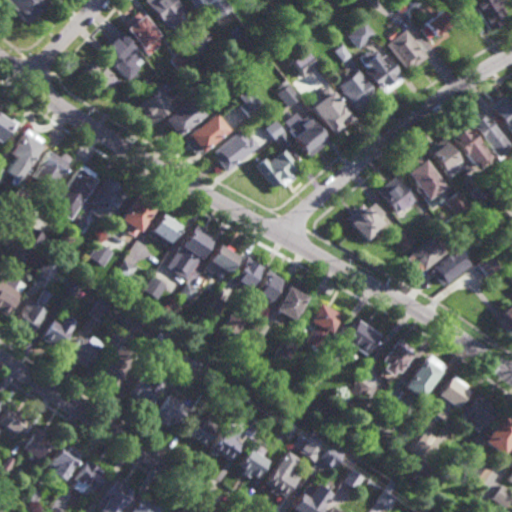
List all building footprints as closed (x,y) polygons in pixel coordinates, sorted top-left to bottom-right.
[(22,27),(0,0),(40,0),(46,7),(22,27)] [(169,0),(170,1),(171,0),(174,4),(173,4),(183,17),(164,31),(141,2),(143,0),(169,0)] [(213,23),(201,8),(211,0),(217,0),(227,11),(213,23)] [(395,10),(386,0),(401,0),(404,3),(395,10)] [(457,11),(448,0),(460,0),(464,5),(457,11)] [(496,0),(499,4),(497,5),(501,12),(496,15),(498,19),(485,27),(482,21),(481,22),(473,7),(469,9),(463,0),(496,0)] [(437,31),(436,30),(430,35),(428,33),(423,37),(414,28),(420,22),(418,20),(434,7),(446,21),(440,26),(441,28),(437,31)] [(137,20),(139,19),(159,44),(145,55),(135,41),(131,44),(122,32),(124,31),(120,25),(133,15),(137,20)] [(353,46),(342,33),(359,19),(370,32),(353,46)] [(191,53),(183,43),(191,36),(187,30),(195,23),(208,40),(191,53)] [(409,64),(408,63),(402,68),(380,42),(399,27),(421,54),(409,64)] [(124,61),(121,59),(118,63),(100,47),(112,34),(132,52),(124,61)] [(337,60),(328,49),(336,42),(345,54),(337,60)] [(375,55),(378,52),(394,72),(392,73),(396,78),(379,92),(375,88),(374,89),(357,68),(360,65),(352,55),(362,48),(364,51),(369,47),(375,55)] [(175,69),(167,57),(178,49),(186,61),(175,69)] [(299,77),(313,68),(301,51),(287,61),(299,77)] [(107,71),(106,72),(116,78),(113,83),(115,84),(109,94),(82,77),(80,81),(76,78),(84,66),(83,65),(85,61),(86,61),(88,59),(107,71)] [(354,110),(351,106),(349,107),(348,106),(346,107),(341,100),(342,99),(335,90),(336,89),(331,83),(352,67),(370,91),(369,92),(372,97),(354,110)] [(186,95),(178,84),(190,75),(198,86),(186,95)] [(137,91),(133,84),(143,77),(147,84),(137,91)] [(282,106),(271,92),(283,82),(295,96),(282,106)] [(146,122),(131,103),(153,86),(168,105),(146,122)] [(245,94),(247,93),(258,105),(244,117),(234,104),(239,100),(234,94),(240,89),(245,94)] [(174,134),(160,117),(188,94),(202,112),(174,134)] [(511,130),(508,134),(485,105),(500,94),(511,109),(511,130)] [(346,117),(326,132),(314,115),(311,111),(312,110),(310,107),(319,101),(321,103),(322,103),(325,106),(333,100),(346,117)] [(491,155),(464,119),(476,110),(503,146),(491,155)] [(193,152),(181,138),(185,134),(184,132),(209,112),(222,128),(193,152)] [(305,119),(306,119),(318,134),(317,135),(322,141),(305,155),(301,149),(299,150),(287,135),(288,134),(284,128),(301,114),(305,119)] [(0,115),(6,119),(8,116),(16,121),(8,133),(2,129),(0,132),(0,115)] [(270,138),(261,127),(271,119),(280,130),(270,138)] [(471,166),(445,132),(459,121),(485,155),(471,166)] [(40,138),(36,144),(37,144),(25,163),(24,163),(15,178),(1,170),(11,155),(4,151),(17,130),(20,132),(22,127),(40,138)] [(241,137),(245,135),(253,144),(220,171),(211,159),(215,156),(209,149),(234,129),(241,137)] [(278,148),(270,138),(280,130),(288,140),(278,148)] [(444,177),(423,149),(439,137),(457,162),(453,165),(455,168),(444,177)] [(293,165),(286,171),(290,176),(278,185),(274,180),(267,186),(250,164),(259,156),(263,161),(279,148),(293,165)] [(55,157),(59,151),(67,156),(63,163),(64,163),(54,177),(52,176),(45,187),(28,174),(35,163),(34,162),(40,153),(42,154),(45,150),(55,157)] [(417,159),(419,157),(439,185),(435,188),(439,194),(429,201),(425,195),(421,198),(401,171),(403,169),(400,166),(415,155),(417,159)] [(93,173),(90,177),(91,178),(79,197),(78,196),(65,217),(48,206),(73,166),(75,167),(78,164),(93,173)] [(108,217),(101,212),(98,218),(85,210),(89,204),(86,202),(103,176),(118,185),(116,188),(123,193),(108,217)] [(403,206),(401,204),(391,212),(373,189),(390,176),(408,198),(406,200),(408,203),(403,206)] [(491,195),(483,185),(491,179),(499,188),(491,195)] [(476,202),(467,191),(477,182),(487,193),(476,202)] [(452,214),(442,200),(454,190),(465,204),(452,214)] [(151,202),(148,206),(151,208),(136,231),(135,230),(130,236),(123,231),(124,229),(115,223),(118,219),(116,218),(131,195),(132,196),(135,192),(151,202)] [(11,220),(0,213),(0,208),(8,195),(21,203),(11,220)] [(379,212),(374,217),(377,221),(368,231),(371,234),(365,240),(362,237),(360,239),(343,222),(345,220),(342,218),(356,203),(359,205),(360,204),(363,207),(369,201),(379,212)] [(165,217),(166,215),(172,219),(171,220),(178,225),(166,242),(147,229),(158,212),(165,217)] [(77,232),(65,224),(73,213),(85,221),(77,232)] [(209,235),(206,239),(208,240),(183,279),(163,266),(188,227),(191,229),(194,225),(209,235)] [(32,247),(18,238),(26,226),(40,235),(32,247)] [(401,250),(390,237),(401,228),(411,241),(401,250)] [(104,253),(91,245),(98,233),(111,241),(104,253)] [(441,243),(438,244),(443,251),(421,268),(420,267),(414,272),(403,257),(407,254),(406,253),(414,247),(413,245),(424,237),(425,238),(430,234),(433,233),(441,243)] [(19,263),(7,255),(17,240),(29,249),(19,263)] [(85,257),(99,266),(108,252),(94,243),(85,257)] [(220,245),(221,244),(231,250),(229,254),(233,256),(219,278),(203,267),(207,260),(206,259),(216,243),(220,245)] [(466,251),(462,253),(463,254),(460,256),(466,265),(442,283),(441,281),(437,285),(426,270),(430,267),(428,265),(437,259),(436,258),(447,250),(447,251),(452,247),(453,248),(456,246),(457,247),(460,244),(466,251)] [(483,276),(473,263),(485,253),(496,267),(483,276)] [(259,266),(244,292),(236,287),(239,284),(229,278),(238,262),(239,262),(242,256),(259,266)] [(134,267),(126,280),(113,272),(121,259),(134,267)] [(47,282),(35,273),(44,260),(57,268),(47,282)] [(264,304),(256,299),(254,303),(249,300),(254,292),(250,290),(263,269),(279,278),(264,304)] [(11,288),(18,293),(3,316),(0,313),(0,278),(4,272),(17,280),(11,288)] [(154,299),(140,289),(148,275),(163,285),(154,299)] [(70,297),(62,292),(69,281),(77,286),(70,297)] [(195,290),(187,301),(176,293),(184,282),(195,290)] [(304,292),(288,319),(270,309),(282,286),(283,286),(286,282),(304,292)] [(41,306),(39,305),(38,307),(44,311),(30,332),(23,328),(22,330),(18,327),(19,325),(12,320),(25,299),(34,305),(36,302),(34,301),(41,289),(49,294),(41,306)] [(511,330),(511,331),(507,325),(501,330),(494,321),(500,315),(497,311),(507,303),(504,300),(510,295),(511,297),(511,330)] [(215,313),(207,308),(214,297),(222,302),(215,313)] [(97,322),(85,314),(96,299),(108,307),(97,322)] [(323,307),(325,304),(333,309),(331,312),(336,315),(316,350),(301,341),(311,325),(303,321),(313,302),(323,307)] [(141,317),(139,320),(141,321),(130,338),(116,328),(127,312),(130,314),(132,311),(141,317)] [(232,336),(220,328),(229,316),(240,323),(232,336)] [(56,323),(57,321),(69,328),(61,341),(65,343),(59,352),(49,346),(48,347),(44,344),(45,343),(37,338),(50,319),(56,323)] [(359,325),(360,323),(366,327),(365,329),(372,334),(359,354),(347,346),(344,350),(336,344),(338,341),(337,340),(350,319),(359,325)] [(255,340),(245,334),(254,320),(264,326),(255,340)] [(170,357),(151,346),(159,333),(178,344),(170,357)] [(99,343),(95,350),(82,368),(64,355),(76,338),(83,343),(88,335),(99,343)] [(408,349),(405,353),(406,354),(393,373),(390,371),(386,376),(376,368),(380,363),(374,360),(388,341),(390,342),(393,338),(408,349)] [(283,363),(270,354),(279,339),(293,348),(283,363)] [(112,388),(106,383),(105,385),(98,380),(100,378),(94,374),(115,343),(134,355),(112,388)] [(188,376),(175,368),(183,354),(197,362),(188,376)] [(438,365),(434,370),(435,371),(416,399),(414,398),(404,413),(394,407),(405,392),(397,386),(417,358),(418,359),(422,354),(438,365)] [(319,381),(304,372),(311,360),(326,370),(319,381)] [(465,385),(461,390),(462,391),(450,408),(449,407),(439,422),(430,416),(437,406),(430,400),(433,395),(432,394),(443,378),(445,379),(449,374),(465,385)] [(163,381),(146,407),(139,403),(138,405),(131,400),(132,398),(125,394),(137,376),(141,379),(142,377),(146,380),(149,375),(152,377),(154,375),(163,381)] [(356,401),(344,393),(354,379),(366,388),(356,401)] [(182,405),(186,408),(173,427),(168,423),(165,428),(156,421),(159,418),(153,414),(166,395),(170,398),(176,390),(187,398),(182,405)] [(491,405),(488,408),(491,411),(478,428),(476,426),(473,430),(468,427),(467,429),(454,420),(458,414),(456,413),(469,395),(472,397),(475,393),(491,405)] [(11,413),(12,411),(18,414),(16,417),(23,421),(15,435),(0,426),(0,415),(4,409),(11,413)] [(511,419),(511,436),(498,456),(478,442),(497,415),(501,418),(504,413),(511,419)] [(203,424),(205,420),(214,426),(201,446),(181,433),(191,417),(203,424)] [(284,439),(273,431),(281,419),(292,427),(284,439)] [(230,440),(237,444),(227,461),(214,453),(212,456),(207,453),(209,450),(207,449),(217,431),(220,433),(225,424),(236,431),(230,440)] [(244,443),(235,437),(243,426),(251,431),(244,443)] [(45,450),(44,450),(37,460),(20,448),(33,428),(43,434),(40,439),(47,444),(46,446),(47,447),(45,450)] [(431,438),(417,457),(413,454),(410,459),(406,456),(409,452),(403,448),(417,428),(431,438)] [(256,458),(262,462),(252,478),(245,474),(242,478),(235,474),(238,470),(232,466),(242,449),(244,451),(250,442),(261,449),(256,458)] [(309,461),(297,454),(304,442),(316,450),(309,461)] [(326,470),(311,461),(322,443),(337,452),(326,470)] [(67,449),(68,447),(78,453),(60,481),(47,473),(49,470),(45,467),(59,445),(67,449)] [(371,464),(367,461),(371,454),(375,457),(371,464)] [(511,454),(506,464),(511,467),(503,480),(511,485),(511,454)] [(5,472),(0,469),(0,465),(6,456),(12,460),(5,472)] [(476,488),(462,478),(477,458),(491,468),(476,488)] [(91,466),(92,465),(97,468),(95,470),(101,474),(100,475),(106,479),(100,488),(94,484),(86,496),(80,493),(80,494),(70,487),(74,481),(72,480),(84,461),(91,466)] [(446,472),(430,493),(417,483),(433,462),(446,472)] [(279,498),(258,484),(270,465),(291,479),(279,498)] [(352,490),(339,482),(347,470),(359,478),(352,490)] [(118,482),(119,481),(127,486),(126,487),(132,491),(118,511),(97,511),(105,499),(101,496),(112,478),(118,482)] [(33,505),(18,496),(25,484),(40,493),(33,505)] [(325,495),(313,511),(288,511),(284,509),(294,494),(295,495),(301,486),(307,490),(310,485),(325,495)] [(501,508),(488,500),(498,485),(511,494),(501,508)] [(387,495),(392,499),(384,511),(371,502),(382,486),(390,491),(387,495)] [(425,504),(417,498),(422,491),(430,496),(425,504)] [(160,510),(158,511),(130,511),(137,502),(138,502),(141,498),(160,510)]
